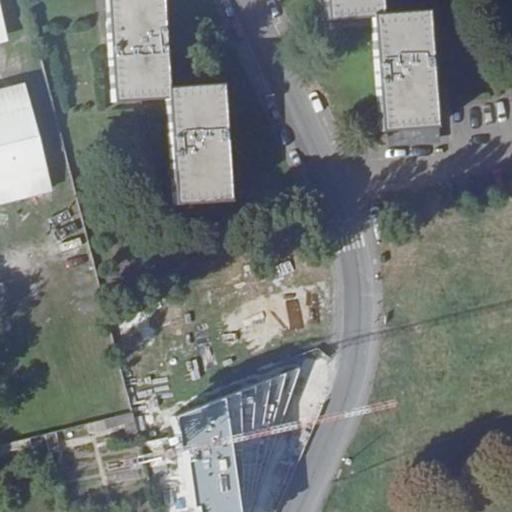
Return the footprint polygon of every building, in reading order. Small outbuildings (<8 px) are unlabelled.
[(165,91),(166,91),(158,0),(103,0),(109,67),(112,105),(166,100),(165,91)] [(324,0),(326,17),(371,14),(382,13),(380,0),(324,0)] [(381,131),(389,130),(435,126),(426,11),(382,13),(371,14),(372,23),(378,103),(381,131)] [(327,27),(372,23),(371,14),(326,17),(327,27)] [(0,103),(25,97),(22,83),(0,88),(0,103)] [(182,205),(228,202),(220,86),(166,91),(165,91),(166,100),(172,184),(174,206),(182,205)] [(0,187),(46,176),(25,97),(0,103),(0,187)] [(435,126),(389,130),(390,143),(436,139),(435,126)] [(0,203),(49,190),(46,176),(0,187),(0,203)] [(229,215),(228,202),(182,205),(183,218),(229,215)] [(95,431),(134,422),(132,413),(93,422),(95,431)] [(58,450),(54,432),(45,433),(49,452),(58,450)]
